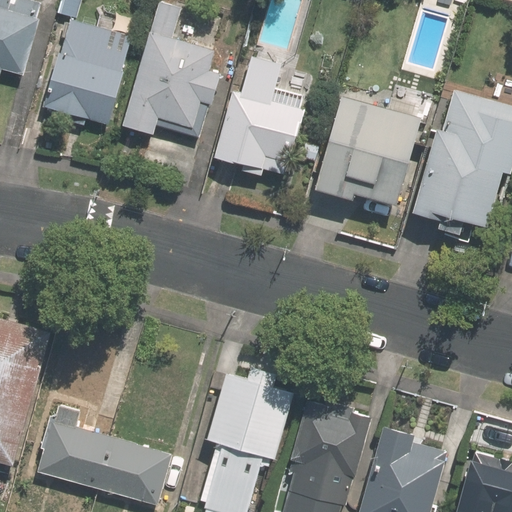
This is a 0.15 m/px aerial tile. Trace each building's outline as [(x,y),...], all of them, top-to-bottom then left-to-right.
[(0,0),(0,68),(22,75),(42,3),(32,0),(0,0)] [(80,0),(63,0),(60,13),(77,17),(80,0)] [(210,105),(219,73),(208,70),(213,50),(170,38),(178,7),(158,1),(150,32),(148,32),(131,93),(130,93),(120,126),(151,134),(153,127),(186,136),(196,139),(206,104),(210,105)] [(106,125),(121,71),(131,35),(69,18),(56,53),(41,107),(106,125)] [(280,65),(249,56),(238,92),(230,90),(215,142),(216,142),(211,156),(281,176),(285,161),(287,162),(302,110),(270,101),(280,65)] [(425,218),(436,221),(434,228),(457,235),(462,220),(484,227),(500,171),(510,174),(511,167),(511,106),(452,90),(440,131),(432,129),(408,213),(425,218)] [(419,118),(338,96),(312,190),(393,212),(419,118)] [(0,463),(10,466),(48,332),(0,318),(0,463)] [(292,392),(272,387),(276,374),(248,366),(245,378),(223,372),(204,439),(213,442),(196,500),(203,502),(201,507),(216,511),(243,511),(260,456),(272,460),(292,392)] [(279,511),(338,511),(341,505),(344,506),(370,418),(352,413),(353,408),(332,401),(321,406),(306,400),(288,459),(291,460),(287,472),(292,473),(279,511)] [(39,448),(42,449),(36,474),(157,506),(171,453),(75,428),(80,410),(57,404),(54,417),(48,415),(39,448)] [(414,435),(381,425),(355,511),(427,511),(445,451),(412,441),(414,435)] [(453,511),(511,511),(511,461),(473,451),(470,461),(468,460),(453,511)]
